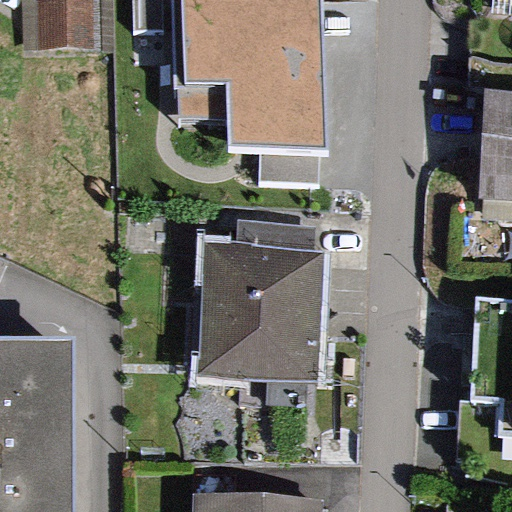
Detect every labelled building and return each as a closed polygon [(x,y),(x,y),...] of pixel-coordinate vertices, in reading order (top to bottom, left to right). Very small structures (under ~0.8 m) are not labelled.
[(87,0),(34,0),(38,50),(90,47),(87,0)] [(320,0),(177,0),(178,120),(230,122),(230,147),(263,149),(319,153),(324,152),(320,0)] [(511,91),(484,90),(477,203),(511,204),(511,91)] [(319,153),(263,149),(261,178),(317,182),(319,153)] [(314,221),(238,220),(238,244),(314,247),(314,221)] [(325,250),(206,243),(198,379),(317,386),(325,250)] [(511,297),(478,295),(469,436),(511,438),(511,297)] [(67,511),(67,337),(0,337),(0,511),(67,511)] [(237,500),(293,502),(294,472),(238,471),(237,500)] [(320,511),(321,502),(195,501),(195,511),(320,511)]
